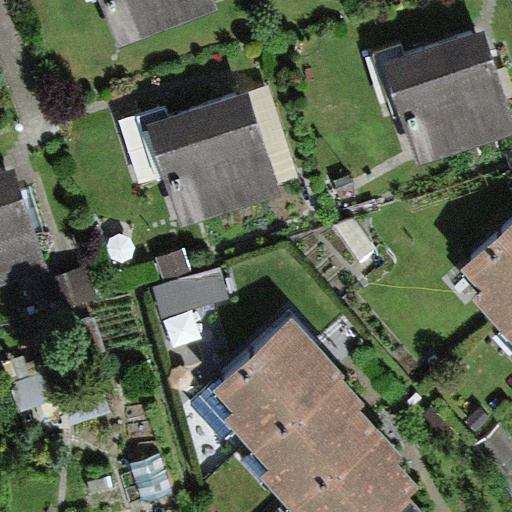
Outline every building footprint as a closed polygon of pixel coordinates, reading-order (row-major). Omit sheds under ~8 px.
[(113,0),(126,30),(200,0),(113,0)] [(481,33),(401,59),(428,143),(509,117),(481,33)] [(245,91),(156,115),(183,210),(271,186),(245,91)] [(0,264),(32,256),(9,170),(0,172),(0,264)] [(511,226),(470,265),(511,309),(511,226)] [(186,250),(159,255),(163,274),(190,269),(186,250)] [(176,315),(199,310),(192,279),(169,284),(176,315)] [(213,384),(250,427),(329,359),(292,316),(213,384)] [(250,430),(292,478),(369,412),(328,363),(250,430)] [(287,484),(310,511),(364,511),(411,473),(365,418),(287,484)] [(367,511),(430,511),(403,481),(367,511)]
